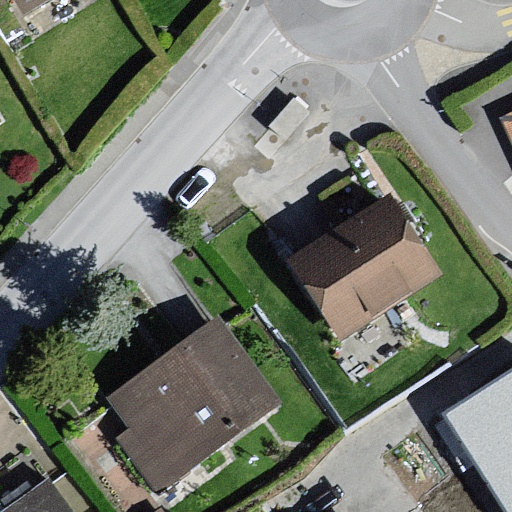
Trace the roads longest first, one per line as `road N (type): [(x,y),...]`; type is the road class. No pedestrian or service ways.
road 1 (residential): [(296,10),(0,324)]
road 2 (residential): [(511,242),(369,39)]
